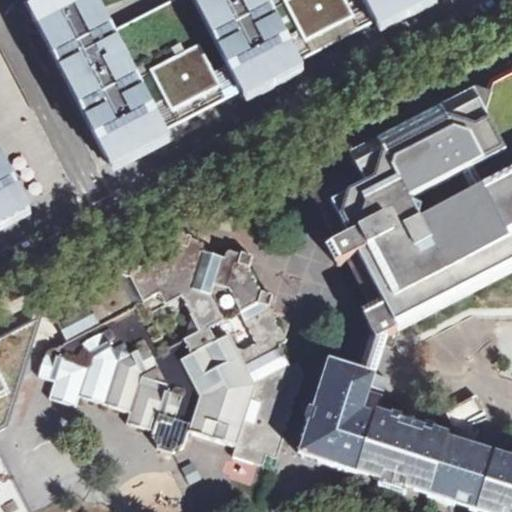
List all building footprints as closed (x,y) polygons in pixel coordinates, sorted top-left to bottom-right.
[(97,0),(49,0),(28,11),(47,48),(107,163),(134,149),(167,132),(241,94),(258,85),(302,62),(374,24),(398,12),(421,0),(176,0),(114,32),(108,19),(97,0)] [(511,73),(508,76),(475,86),(420,114),(350,151),(363,180),(353,185),(346,189),(327,197),(333,209),(345,231),(332,239),(324,243),(330,252),(337,266),(342,267),(348,264),(359,258),(381,299),(379,300),(383,308),(393,328),(397,329),(511,269),(511,73)] [(0,153),(0,219),(12,213),(27,205),(0,153)] [(271,470),(275,471),(279,460),(277,459),(284,440),(286,440),(287,439),(289,433),(287,430),(285,429),(287,423),(289,423),(293,422),(295,415),(293,412),(291,411),(293,404),(296,405),(299,403),(300,398),(299,396),(298,395),(304,375),(298,364),(296,365),(293,360),(291,359),(285,363),(283,362),(280,355),(280,354),(287,351),(287,349),(285,344),(287,342),(281,330),(283,328),(279,320),(276,321),(270,308),(273,297),(269,296),(268,297),(266,296),(267,295),(262,294),(261,291),(262,290),(263,288),(259,282),(257,281),(256,282),(255,280),(257,279),(257,278),(254,271),(252,271),(251,271),(250,270),(253,258),(248,257),(248,258),(246,257),(246,256),(242,255),(241,257),(230,253),(227,254),(228,255),(226,260),(225,261),(222,260),(223,259),(218,257),(216,264),(208,261),(210,255),(205,254),(205,255),(202,254),(202,252),(204,246),(203,244),(192,241),(192,239),(188,237),(187,238),(185,238),(186,237),(181,235),(179,240),(180,240),(180,242),(179,242),(177,246),(171,250),(170,248),(168,248),(162,251),(161,253),(162,254),(160,255),(159,253),(158,253),(151,257),(151,258),(152,260),(150,261),(149,259),(147,259),(141,262),(140,264),(141,265),(135,269),(130,267),(130,268),(128,267),(128,266),(123,265),(122,270),(123,270),(122,272),(121,271),(120,276),(105,284),(104,282),(103,282),(96,285),(96,286),(95,287),(94,286),(87,290),(87,291),(87,293),(84,295),(83,293),(81,293),(75,296),(75,297),(73,298),(73,297),(66,301),(65,302),(66,304),(55,310),(43,306),(42,311),(43,311),(42,314),(41,313),(40,318),(51,321),(53,324),(56,329),(58,330),(63,327),(64,328),(68,335),(67,336),(63,338),(63,339),(62,340),(63,343),(46,353),(47,354),(47,356),(39,378),(55,383),(50,400),(54,402),(54,400),(73,407),(73,408),(77,409),(78,406),(80,407),(82,406),(84,399),(101,404),(100,408),(101,410),(107,411),(109,411),(110,407),(128,413),(126,419),(127,421),(128,421),(127,425),(131,426),(131,425),(150,431),(150,432),(153,433),(151,438),(153,439),(154,439),(158,447),(157,448),(157,450),(173,455),(174,453),(173,452),(182,448),(183,449),(185,448),(185,446),(184,445),(187,436),(188,436),(190,433),(192,434),(193,433),(208,438),(208,439),(210,440),(209,441),(213,442),(213,441),(215,442),(216,441),(231,445),(230,447),(234,448),(234,450),(235,450),(235,452),(236,452),(235,456),(234,456),(233,458),(263,467),(262,468),(271,471),(271,470)] [(377,302),(379,300),(381,299),(359,258),(348,264),(373,312),(377,310),(375,306),(377,302)] [(399,332),(397,329),(393,328),(383,308),(379,300),(377,302),(375,306),(377,310),(373,312),(366,316),(365,319),(367,324),(377,343),(372,358),(367,373),(384,379),(388,364),(393,348),(399,332)] [(0,336),(0,511),(27,511),(0,457),(0,431),(9,427),(35,317),(0,336)] [(511,511),(511,466),(510,466),(511,461),(495,456),(493,463),(494,464),(493,465),(471,458),(479,432),(475,425),(488,418),(476,397),(446,413),(455,430),(452,439),(448,441),(432,436),(431,440),(423,438),(420,433),(424,420),(408,415),(404,427),(398,430),(390,428),(392,423),(376,418),(388,380),(384,379),(367,373),(330,361),(299,458),(333,469),(334,469),(358,476),(361,469),(430,491),(428,499),(455,507),(456,505),(470,511),(469,511),(478,511),(480,507),(495,511),(511,511)]
